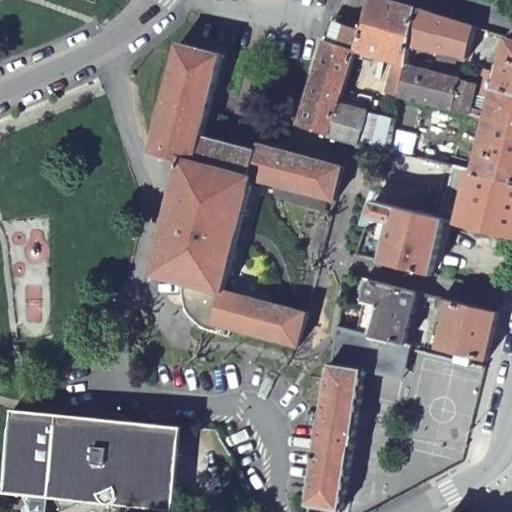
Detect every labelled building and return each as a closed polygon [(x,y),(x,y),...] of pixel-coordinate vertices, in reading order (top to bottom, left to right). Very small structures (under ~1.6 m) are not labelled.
[(379,0),(366,0),(350,45),(348,51),(376,58),(392,3),(379,0)] [(416,10),(392,3),(376,58),(391,62),(384,87),(397,92),(405,66),(416,10)] [(473,27),(416,10),(405,66),(411,67),(415,44),(467,56),(473,27)] [(494,87),(511,91),(511,37),(507,36),(495,81),(489,80),(487,86),(494,87)] [(294,125),(320,132),(330,103),(335,90),(335,88),(342,69),(348,51),(350,45),(323,37),(315,61),(294,125)] [(223,51),(182,39),(149,147),(157,149),(180,156),(150,267),(178,274),(177,280),(177,291),(180,302),(184,309),(190,316),(197,321),(204,325),(213,326),(214,323),(208,321),(218,285),(246,174),(245,174),(247,166),(196,150),(223,51)] [(405,66),(397,92),(396,94),(448,108),(455,78),(411,67),(405,66)] [(353,72),(342,69),(335,88),(347,91),(353,72)] [(455,78),(448,108),(486,117),(511,123),(511,91),(494,87),(490,99),(484,97),(481,109),(468,106),(471,94),(480,95),(482,85),(455,78)] [(330,103),(320,132),(353,142),(361,112),(330,103)] [(361,112),(353,142),(380,150),(382,146),(386,131),(373,127),(376,116),(361,112)] [(417,138),(412,155),(464,167),(470,169),(511,179),(511,123),(486,117),(474,161),(458,157),(457,149),(417,138)] [(253,142),(247,166),(245,174),(246,174),(328,196),(336,165),(276,148),(265,145),(253,142)] [(382,146),(380,150),(372,179),(388,183),(396,155),(461,172),(464,167),(412,155),(382,146)] [(448,212),(446,218),(511,235),(511,179),(470,169),(467,178),(463,177),(459,188),(464,190),(457,214),(448,212)] [(371,183),(367,197),(418,211),(422,197),(371,183)] [(418,211),(367,197),(352,250),(366,254),(377,215),(392,219),(381,258),(430,270),(446,218),(418,211)] [(354,326),(402,338),(416,287),(367,274),(354,326)] [(292,342),(301,307),(218,285),(208,321),(214,323),(292,342)] [(499,309),(437,293),(435,304),(445,307),(436,344),(459,350),(457,355),(474,360),(475,354),(487,357),(499,309)] [(412,341),(402,338),(354,326),(335,321),(329,355),(366,364),(403,372),(411,343),(412,341)] [(339,506),(366,364),(329,355),(323,389),(304,501),(339,506)] [(124,415),(108,408),(83,410),(82,413),(8,407),(0,490),(51,495),(56,509),(96,493),(100,500),(170,507),(171,496),(149,449),(152,420),(123,417),(124,415)] [(171,496),(178,422),(152,420),(149,449),(171,496)]
